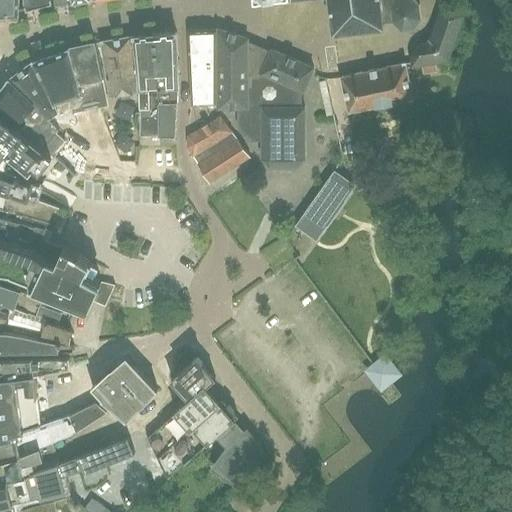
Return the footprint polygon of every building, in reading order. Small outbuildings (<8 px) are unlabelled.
[(0,0),(0,15),(19,14),(20,8),(20,0),(0,0)] [(25,7),(26,12),(52,5),(51,0),(20,0),(20,8),(25,7)] [(330,0),(334,32),(387,25),(387,23),(394,22),(402,32),(416,30),(422,18),(421,5),(417,0),(330,0)] [(466,15),(462,13),(442,5),(429,39),(422,44),(416,50),(414,53),(413,58),(412,61),(412,67),(449,61),(466,15)] [(219,108),(220,108),(239,108),(239,129),(250,140),(263,140),(263,158),(271,166),(297,166),(305,158),(305,107),(302,107),(302,90),(304,91),(314,67),(272,49),(271,51),(249,42),(249,38),(219,29),(219,108)] [(217,30),(189,31),(192,105),(218,104),(217,92),(217,30)] [(179,86),(177,32),(157,34),(161,82),(159,123),(157,136),(176,136),(179,86)] [(140,90),(140,93),(141,109),(140,136),(157,136),(159,123),(161,82),(157,34),(135,36),(140,90)] [(140,90),(135,36),(102,41),(111,97),(121,95),(122,100),(131,99),(131,94),(140,93),(140,90)] [(95,42),(70,47),(70,48),(88,112),(110,108),(96,42),(95,42)] [(70,48),(33,61),(57,105),(69,100),(80,124),(88,122),(88,123),(90,122),(88,112),(70,48)] [(33,61),(10,77),(51,118),(65,132),(80,124),(69,100),(57,105),(33,61)] [(406,63),(341,76),(349,113),(414,100),(406,63)] [(0,111),(47,150),(53,155),(54,154),(57,157),(73,139),(65,132),(51,118),(10,77),(0,90),(0,111)] [(0,186),(30,197),(31,195),(36,180),(37,177),(7,166),(1,164),(5,154),(8,151),(11,153),(31,169),(33,166),(46,151),(47,150),(0,111),(0,186)] [(220,117),(188,137),(189,147),(195,157),(233,133),(221,116),(220,117)] [(233,133),(195,157),(199,163),(210,181),(250,157),(250,156),(238,139),(233,133)] [(118,182),(139,182),(139,161),(118,161),(118,182)] [(66,167),(60,162),(55,167),(61,173),(66,167)] [(337,167),(299,220),(320,235),(332,217),(333,218),(343,203),(342,203),(357,182),(337,167)] [(0,215),(20,223),(21,221),(36,225),(46,228),(47,228),(53,230),(58,232),(66,210),(30,197),(0,186),(0,215)] [(183,212),(190,222),(201,215),(194,204),(183,212)] [(0,236),(8,238),(37,248),(51,258),(58,260),(65,246),(50,240),(43,238),(46,228),(36,225),(21,221),(20,223),(0,215),(0,236)] [(0,277),(11,279),(76,305),(89,310),(94,300),(106,306),(116,285),(102,282),(94,278),(100,266),(93,262),(83,256),(80,254),(65,246),(58,260),(51,258),(37,248),(8,238),(0,236),(0,277)] [(0,283),(0,301),(10,306),(15,308),(16,307),(37,315),(40,307),(41,306),(43,298),(22,291),(0,283)] [(0,308),(9,311),(10,306),(0,301),(0,308)] [(0,308),(0,332),(8,333),(41,339),(60,343),(70,345),(72,331),(67,329),(57,326),(62,314),(41,306),(40,307),(37,315),(16,307),(15,308),(10,306),(9,311),(0,308)] [(0,354),(59,352),(74,351),(75,346),(70,345),(60,343),(41,339),(8,333),(0,332),(0,354)] [(388,380),(391,378),(401,369),(385,349),(371,361),(365,365),(369,370),(381,385),(388,380)] [(215,377),(203,363),(204,362),(199,356),(197,357),(172,380),(190,399),(215,377)] [(0,359),(0,378),(35,374),(56,371),(71,368),(70,361),(70,358),(61,357),(34,358),(0,359)] [(112,368),(93,386),(103,398),(127,419),(158,390),(127,357),(115,368),(113,370),(112,368)] [(0,378),(0,442),(14,439),(15,438),(14,435),(42,426),(35,374),(0,378)] [(215,377),(190,399),(183,405),(198,422),(223,399),(221,401),(207,386),(216,378),(215,377)] [(239,417),(233,411),(235,409),(231,405),(230,406),(223,399),(198,422),(213,439),(239,417)] [(97,402),(71,415),(77,431),(77,432),(108,412),(97,402)] [(213,439),(198,422),(183,405),(147,437),(168,480),(213,439)] [(14,439),(0,442),(0,462),(22,457),(41,451),(40,448),(53,444),(72,437),(64,418),(47,424),(43,425),(42,426),(14,435),(15,438),(14,439)] [(246,472),(262,449),(241,421),(221,438),(230,447),(215,467),(223,473),(238,484),(246,472)] [(26,475),(0,481),(0,511),(16,509),(67,496),(67,494),(62,475),(66,476),(73,473),(82,470),(87,472),(134,454),(135,453),(129,437),(102,448),(78,457),(73,459),(61,464),(30,473),(26,475)] [(22,457),(0,462),(0,481),(26,475),(25,473),(23,467),(44,460),(42,454),(55,451),(53,444),(40,448),(41,451),(22,457)] [(9,511),(88,511),(87,507),(71,498),(23,509),(9,511)]
